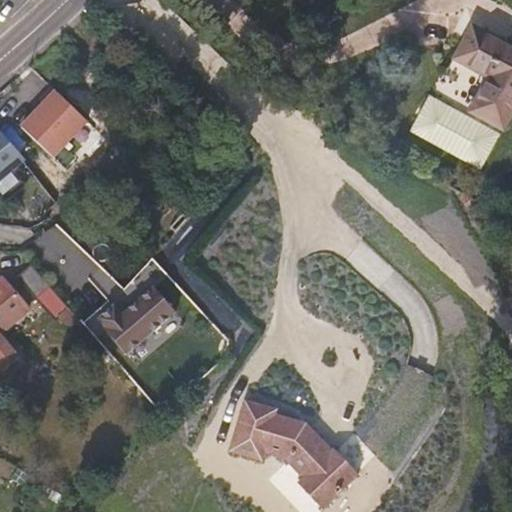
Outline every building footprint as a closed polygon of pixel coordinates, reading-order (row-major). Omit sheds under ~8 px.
[(511,111),(511,48),(473,27),(455,58),(490,77),(471,111),(503,128),(511,111)] [(20,124),(54,159),(88,125),(71,108),(53,91),(20,124)] [(499,134),(429,96),(420,114),(410,131),(480,170),(499,134)] [(0,179),(23,161),(0,132),(0,179)] [(55,323),(60,319),(75,336),(84,327),(31,267),(17,279),(55,323)] [(0,279),(0,365),(4,370),(19,357),(0,335),(29,309),(2,278),(0,279)] [(134,369),(183,326),(152,292),(121,320),(104,335),(134,369)] [(359,473),(334,448),(332,449),(307,422),(276,413),(277,409),(245,400),(231,450),(262,459),(265,451),(286,457),(304,476),(298,482),(323,507),(359,473)]
